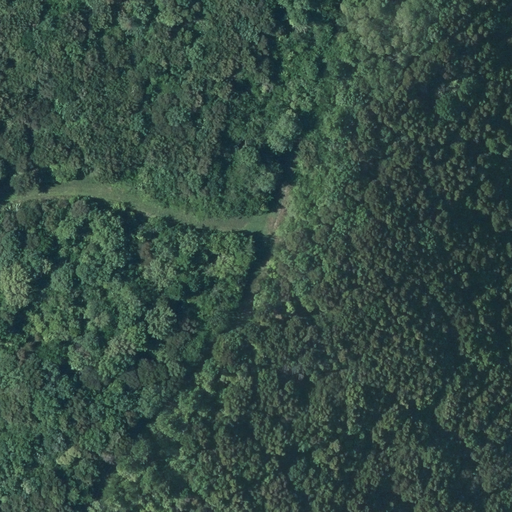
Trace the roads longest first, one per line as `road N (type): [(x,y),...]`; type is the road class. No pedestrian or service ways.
road 1 (track): [(0,197),(130,193),(228,233),(275,294)]
road 2 (track): [(275,294),(361,0)]
